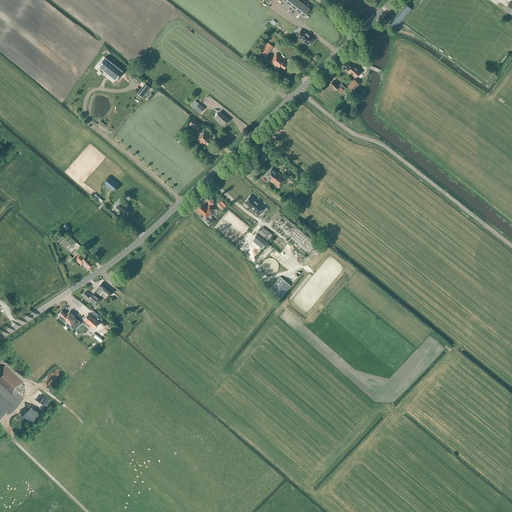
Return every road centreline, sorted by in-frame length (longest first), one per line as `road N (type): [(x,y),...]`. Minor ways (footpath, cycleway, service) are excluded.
road 1 (unclassified): [(0,340),(136,246),(298,91)]
road 2 (unclassified): [(511,247),(298,91)]
